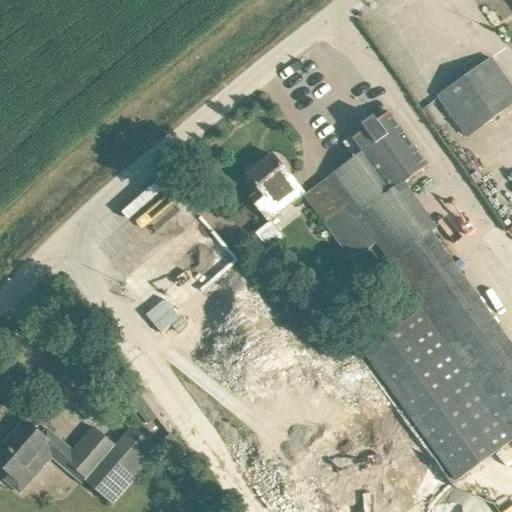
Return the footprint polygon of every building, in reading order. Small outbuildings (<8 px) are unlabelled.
[(451,113),(468,138),(511,105),(511,86),(504,75),(492,59),(439,97),(451,113)] [(329,178),(376,243),(423,308),(363,351),(458,481),(511,440),(511,348),(429,234),(438,228),(406,182),(428,167),(390,114),(378,122),(374,116),(362,125),(366,131),(354,139),(364,152),(329,178)] [(253,200),(270,220),(303,194),(290,178),(291,177),(273,155),(248,175),(262,193),(253,200)] [(351,262),(376,243),(329,178),(308,192),(327,218),(322,222),(351,262)] [(235,258),(203,221),(129,285),(160,322),(235,258)] [(134,403),(149,422),(158,415),(144,396),(134,403)] [(15,436),(0,452),(0,464),(26,487),(53,457),(83,483),(87,479),(114,503),(160,451),(132,426),(115,446),(95,428),(73,453),(47,430),(42,435),(26,421),(14,435),(15,436)]
